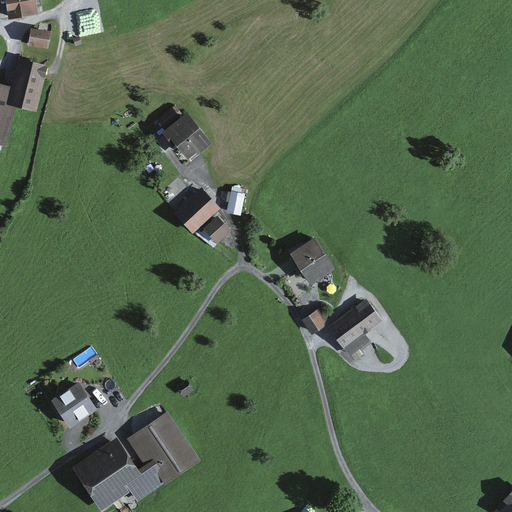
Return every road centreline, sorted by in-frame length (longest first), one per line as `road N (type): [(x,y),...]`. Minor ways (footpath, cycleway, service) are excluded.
road 1 (track): [(431,0),(257,177),(243,239),(243,264),(254,270)]
road 2 (track): [(0,505),(112,422),(221,281),(243,264)]
road 3 (residential): [(254,270),(296,312),(338,454),(375,511)]
